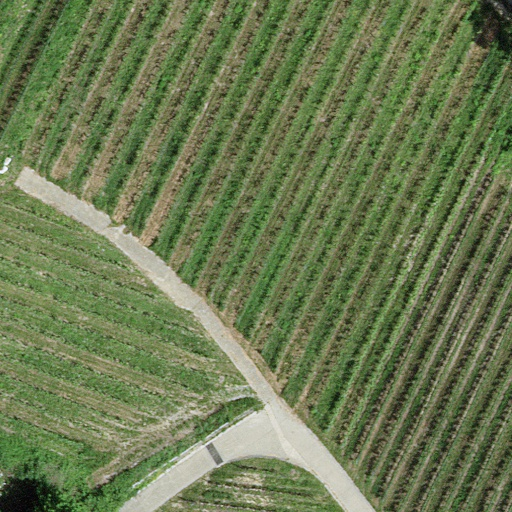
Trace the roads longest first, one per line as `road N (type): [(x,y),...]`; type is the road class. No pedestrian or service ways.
road 1 (track): [(275,428),(273,406),(196,302),(110,226),(19,177)]
road 2 (track): [(364,511),(317,450),(275,428),(232,443),(131,511)]
